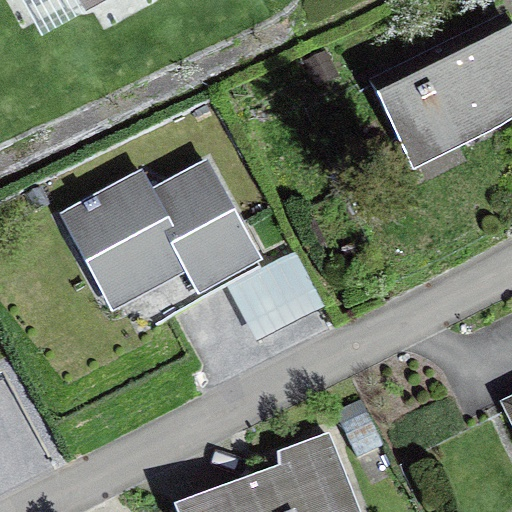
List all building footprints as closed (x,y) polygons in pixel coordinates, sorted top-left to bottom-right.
[(511,32),(376,99),(413,172),(511,123),(511,32)] [(319,88),(340,77),(326,51),(305,63),(319,88)] [(143,170),(58,215),(112,315),(183,277),(196,301),(263,265),(207,160),(153,189),(143,170)] [(257,344),(325,308),(295,252),(227,289),(257,344)] [(511,395),(499,402),(511,428),(511,395)] [(355,456),(382,443),(361,401),(335,413),(355,456)] [(361,511),(331,433),(276,454),(277,466),(172,508),(173,511),(361,511)]
